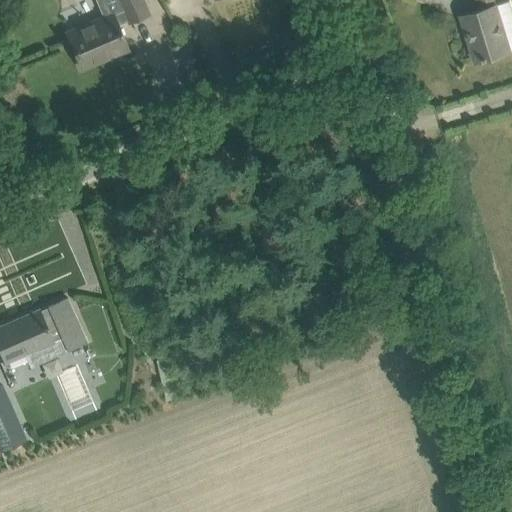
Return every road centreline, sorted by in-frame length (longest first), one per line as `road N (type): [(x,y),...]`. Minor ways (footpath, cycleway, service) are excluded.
road 1 (unclassified): [(502,511),(365,56)]
road 2 (unclassified): [(0,213),(365,56)]
